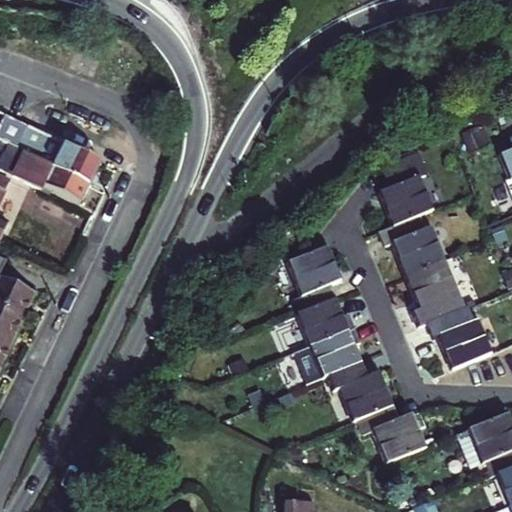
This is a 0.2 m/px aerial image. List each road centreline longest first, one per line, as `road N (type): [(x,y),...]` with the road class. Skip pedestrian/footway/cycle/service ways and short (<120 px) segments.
road 1 (trunk): [(55,511),(198,215),(275,82),(336,36),(443,0)]
road 2 (trunk): [(101,0),(156,28),(182,61),(194,143),(183,182),(18,511)]
road 3 (residential): [(0,481),(143,182),(150,141),(142,120),(120,104),(0,59)]
road 4 (residential): [(511,398),(416,393),(345,223),(360,193)]
